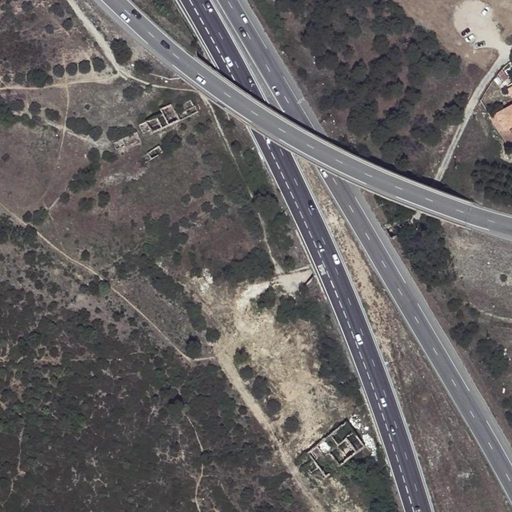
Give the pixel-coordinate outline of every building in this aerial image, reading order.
[(511,96),(511,105),(497,114),(506,130),(511,126),(511,86),(507,89),(511,96)] [(161,113),(145,122),(150,130),(153,136),(167,127),(180,120),(177,115),(170,103),(159,109),(161,113)] [(183,112),(177,115),(180,120),(198,111),(195,106),(193,106),(183,112)] [(150,130),(145,122),(138,126),(142,135),(150,130)] [(137,131),(114,142),(120,155),(143,144),(137,131)] [(160,144),(147,151),(152,157),(165,150),(160,144)] [(335,409),(326,416),(336,430),(298,461),(304,470),(307,468),(312,473),(315,472),(320,479),(325,476),(327,477),(365,446),(335,409)]
